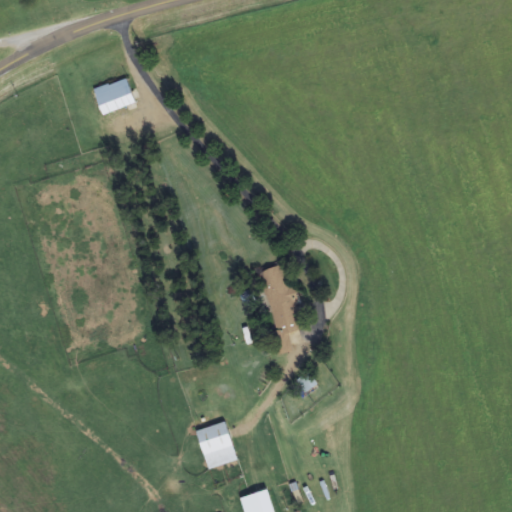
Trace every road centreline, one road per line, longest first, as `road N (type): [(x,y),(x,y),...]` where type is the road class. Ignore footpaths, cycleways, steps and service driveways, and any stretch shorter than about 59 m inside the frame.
road 1 (residential): [(112,19),(326,256),(334,296),(263,401)]
road 2 (tertiary): [(0,66),(56,36),(176,0)]
